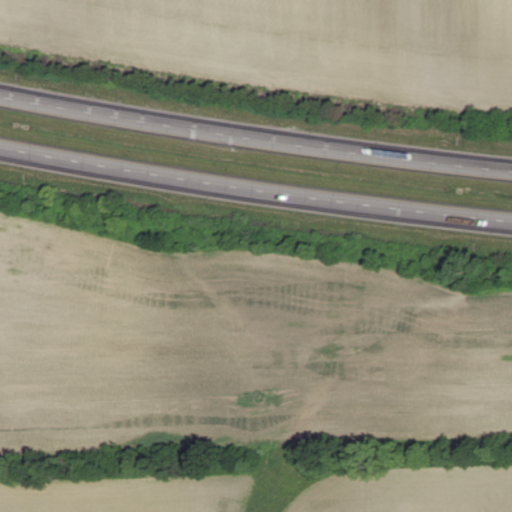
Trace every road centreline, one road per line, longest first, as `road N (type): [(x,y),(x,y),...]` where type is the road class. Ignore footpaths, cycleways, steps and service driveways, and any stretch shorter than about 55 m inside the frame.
road 1 (motorway): [(0,151),(314,202),(511,224)]
road 2 (motorway): [(511,173),(0,99)]
